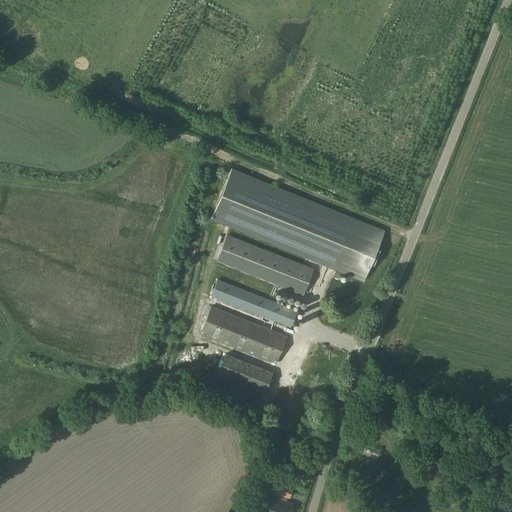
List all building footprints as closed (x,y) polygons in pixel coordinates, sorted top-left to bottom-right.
[(384,230),(232,169),(211,219),(336,270),(333,276),(338,278),(340,272),(363,281),(384,230)] [(303,294),(313,269),(226,235),(216,261),(303,294)] [(290,326),(297,310),(218,279),(211,295),(290,326)] [(276,362),(287,336),(211,306),(200,332),(276,362)] [(225,354),(214,382),(253,399),(257,388),(265,391),(273,374),(225,354)] [(366,445),(360,458),(375,464),(377,459),(376,459),(380,450),(366,445)] [(265,449),(263,463),(278,465),(280,452),(265,449)] [(264,511),(289,511),(292,504),(285,502),(286,499),(289,500),(293,487),(277,482),(273,498),(269,497),(264,511)] [(264,485),(258,483),(254,497),(260,499),(264,485)]
